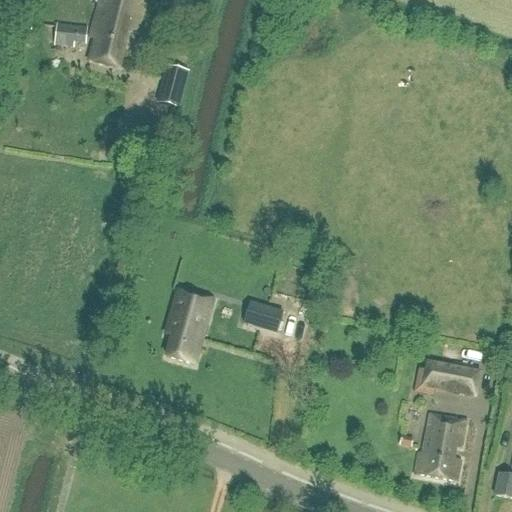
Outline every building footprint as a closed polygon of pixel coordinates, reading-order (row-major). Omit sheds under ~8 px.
[(141,6),(142,0),(100,0),(90,40),(95,41),(88,64),(119,71),(128,36),(137,38),(144,7),(141,6)] [(86,48),(87,30),(56,27),(53,48),(74,51),(74,47),(86,48)] [(179,111),(189,74),(166,68),(156,105),(179,111)] [(244,313),(255,278),(240,274),(230,309),(244,313)] [(194,368),(212,303),(178,293),(165,337),(172,339),(166,360),(194,368)] [(453,368),(425,363),(423,372),(418,371),(413,395),(433,399),(434,394),(475,402),(481,374),(472,372),(473,368),(453,364),(453,368)] [(456,452),(460,452),(465,424),(429,418),(422,457),(418,456),(414,477),(456,485),(459,463),(454,462),(456,452)] [(511,468),(511,471),(511,470),(511,480),(498,477),(494,498),(511,501),(511,468)]
